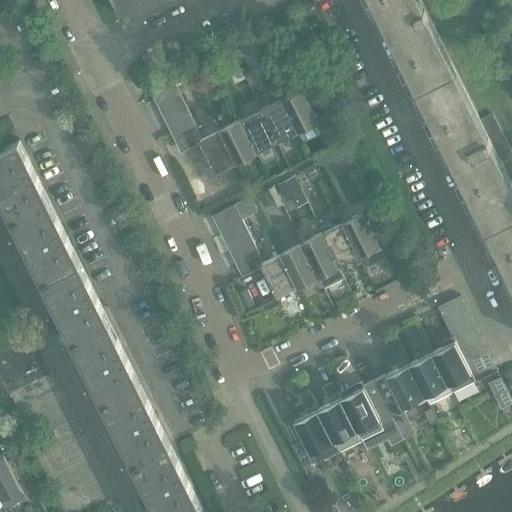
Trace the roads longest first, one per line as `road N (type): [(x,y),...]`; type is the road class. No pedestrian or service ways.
road 1 (residential): [(244,371),(470,260),(348,0)]
road 2 (residential): [(244,371),(96,64)]
road 3 (residential): [(133,511),(0,236)]
road 4 (residential): [(227,0),(96,64)]
